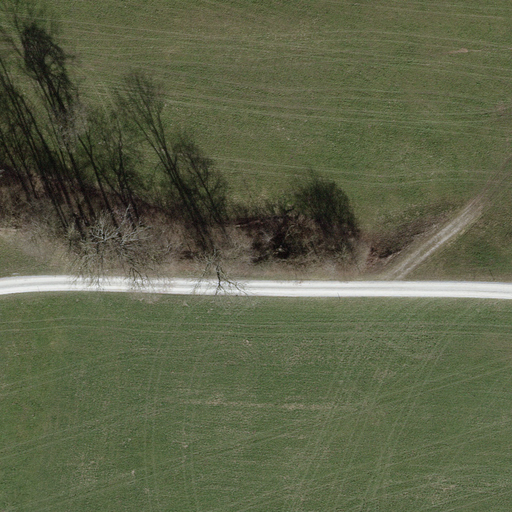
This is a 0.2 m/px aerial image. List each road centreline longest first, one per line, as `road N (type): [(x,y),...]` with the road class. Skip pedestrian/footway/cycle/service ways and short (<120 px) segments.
road 1 (track): [(511,291),(0,286)]
road 2 (track): [(379,289),(483,205)]
